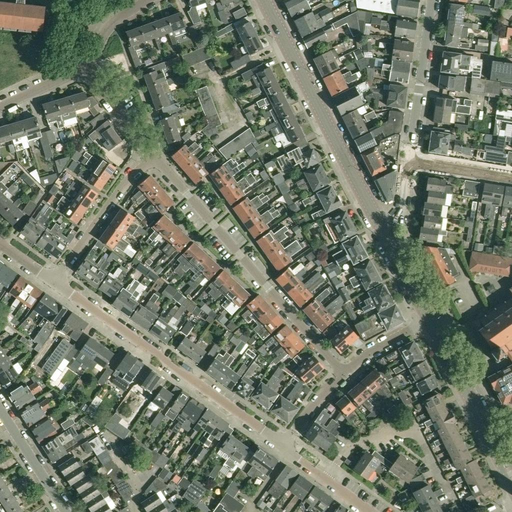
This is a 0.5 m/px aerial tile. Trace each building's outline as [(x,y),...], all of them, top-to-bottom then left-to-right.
[(0,0),(0,27),(43,32),(44,21),(45,8),(38,7),(34,7),(29,6),(25,5),(24,0),(16,0),(16,4),(0,2),(0,0)] [(188,0),(189,2),(191,7),(189,11),(190,11),(187,12),(193,25),(201,22),(195,7),(206,3),(205,0),(188,0)] [(288,9),(306,0),(286,0),(284,1),(288,9)] [(306,0),(288,9),(292,17),(310,9),(307,4),(315,0),(306,0)] [(396,15),(417,18),(419,0),(418,0),(356,0),(357,8),(396,14),(396,15)] [(494,0),(494,8),(503,9),(504,0),(494,0)] [(216,4),(219,12),(224,10),(221,2),(216,4)] [(448,15),(463,17),(464,11),(465,6),(449,4),(448,15)] [(474,6),(472,14),(489,16),(490,8),(474,6)] [(294,21),(298,29),(331,13),(328,8),(314,16),(312,12),(294,21)] [(236,20),(240,18),(246,15),(243,9),(233,14),(236,20)] [(357,11),(359,22),(365,23),(367,13),(357,11)] [(356,12),(332,24),(335,30),(346,24),(353,38),(355,36),(360,34),(356,12)] [(168,18),(173,32),(174,37),(188,32),(181,13),(168,18)] [(333,17),(331,13),(298,29),(302,37),(325,26),(323,22),(333,17)] [(462,22),(463,17),(448,15),(446,25),(467,28),(478,29),(478,24),(462,22)] [(237,29),(243,42),(256,36),(247,17),(225,28),(228,34),(237,29)] [(177,44),(174,37),(173,32),(168,18),(154,23),(159,37),(168,34),(172,46),(177,44)] [(381,21),(381,26),(415,31),(416,22),(397,19),(397,23),(381,21)] [(163,49),(159,37),(154,23),(140,28),(145,42),(154,39),(158,51),(163,49)] [(322,29),(303,39),(308,48),(327,39),(325,35),(333,30),(335,30),(332,24),(322,29)] [(199,37),(194,25),(187,28),(193,40),(199,37)] [(446,25),(445,35),(460,38),(466,38),(467,32),(467,28),(446,25)] [(395,37),(414,39),(415,31),(381,26),(380,30),(395,32),(395,37)] [(500,26),(499,38),(510,40),(511,29),(506,28),(506,27),(500,26)] [(147,47),(145,42),(140,28),(126,33),(131,47),(128,48),(135,67),(142,65),(137,51),(147,47)] [(460,43),(460,38),(445,35),(443,45),(469,49),(470,44),(460,43)] [(241,48),(240,50),(242,54),(244,54),(248,52),(250,55),(251,55),(255,53),(263,49),(256,36),(243,42),(245,46),(241,48)] [(478,40),(477,45),(480,46),(480,51),(487,52),(488,41),(478,40)] [(386,44),(385,49),(412,53),(414,43),(395,41),(394,45),(386,44)] [(491,42),(489,56),(496,57),(497,49),(498,43),(491,42)] [(205,47),(198,50),(204,61),(211,58),(205,47)] [(318,68),(335,60),(339,58),(334,49),(330,51),(314,59),(318,68)] [(357,61),(358,60),(363,58),(360,49),(353,53),(357,61)] [(393,59),(411,62),(412,53),(385,49),(385,54),(393,55),(393,59)] [(199,63),(204,61),(198,50),(193,52),(199,63)] [(193,65),(199,63),(193,52),(187,54),(193,65)] [(477,57),(461,55),(444,52),(444,53),(442,54),(442,58),(443,59),(443,62),(481,68),(482,63),(482,60),(477,59),(477,57)] [(186,68),(193,65),(187,54),(182,56),(186,68)] [(247,55),(239,59),(242,66),(250,62),(247,55)] [(339,68),(336,63),(335,60),(318,68),(322,77),(339,68)] [(383,64),(382,70),(409,74),(411,64),(392,61),(391,66),(383,64)] [(511,83),(511,63),(492,61),(489,80),(508,83),(511,83)] [(459,69),(472,71),(471,78),(480,79),(481,68),(443,62),(442,64),(441,64),(440,70),(441,70),(441,71),(458,74),(459,69)] [(144,76),(148,87),(166,81),(162,70),(166,68),(164,63),(148,69),(150,74),(144,76)] [(257,89),(259,88),(263,86),(276,80),(277,78),(275,74),(273,73),(270,68),(257,74),(257,75),(255,76),(252,70),(241,75),(245,82),(252,78),(257,89)] [(408,84),(409,74),(382,70),(381,75),(390,76),(389,81),(408,84)] [(323,79),(327,87),(345,79),(352,76),(350,71),(341,76),(339,71),(323,79)] [(356,73),(352,76),(345,79),(327,87),(332,96),(347,88),(345,84),(347,83),(347,84),(358,79),(356,73)] [(440,76),(439,88),(454,90),(462,91),(463,86),(464,77),(456,76),(455,78),(445,77),(440,76)] [(166,81),(148,87),(152,99),(168,93),(170,93),(167,86),(174,83),(172,79),(166,81)] [(373,94),(378,95),(406,99),(407,88),(390,86),(390,91),(379,89),(376,89),(376,87),(371,86),(372,80),(367,79),(367,81),(366,82),(368,86),(370,89),(372,93),(373,94)] [(469,94),(489,97),(498,98),(500,88),(501,83),(472,79),(469,94)] [(276,80),(263,86),(269,97),(281,91),(276,80)] [(333,98),(341,115),(365,103),(360,93),(370,89),(368,86),(366,82),(366,81),(333,98)] [(197,96),(209,92),(207,86),(195,91),(197,96)] [(259,88),(257,89),(251,92),(253,97),(261,93),(259,88)] [(272,103),(274,108),(287,102),(281,91),(269,97),(256,103),(259,108),(266,105),(266,106),(272,103)] [(211,97),(209,92),(197,96),(199,101),(211,97)] [(92,97),(87,99),(85,93),(71,97),(75,111),(88,108),(94,117),(98,114),(93,107),(97,104),(92,97)] [(168,93),(152,99),(156,111),(161,109),(170,106),(174,104),(170,93),(168,93)] [(375,99),(373,94),(372,93),(365,97),(367,103),(375,99)] [(404,109),(406,99),(378,95),(373,94),(375,99),(378,100),(388,101),(388,106),(404,109)] [(71,97),(57,101),(63,121),(77,117),(75,111),(71,97)] [(213,103),(211,97),(199,101),(202,107),(213,103)] [(437,97),(435,110),(451,113),(454,113),(455,105),(456,100),(437,97)] [(65,127),(63,121),(57,101),(43,105),(49,125),(57,123),(59,129),(65,127)] [(293,114),(287,102),(274,108),(280,120),(293,114)] [(170,106),(171,111),(180,108),(178,103),(174,104),(170,106)] [(204,113),(215,108),(213,103),(202,107),(204,113)] [(470,108),(463,106),(455,105),(454,113),(469,115),(470,108)] [(357,110),(342,117),(348,128),(362,121),(360,116),(367,113),(364,106),(357,110)] [(163,120),(160,121),(164,132),(175,128),(181,126),(179,121),(177,115),(182,113),(181,112),(180,108),(171,111),(163,114),(162,115),(163,120)] [(217,113),(215,108),(204,113),(206,118),(217,113)] [(449,125),(451,113),(435,110),(433,122),(449,125)] [(262,114),(265,119),(272,116),(270,111),(262,114)] [(396,134),(401,132),(404,113),(392,111),(389,112),(389,122),(380,125),(383,132),(386,138),(396,134)] [(250,112),(245,115),(249,122),(254,119),(250,112)] [(219,119),(217,113),(206,118),(208,123),(219,119)] [(101,114),(90,123),(94,128),(104,119),(101,114)] [(280,134),(286,131),(298,125),(293,114),(280,120),(264,128),(266,132),(277,127),(280,134)] [(511,116),(505,115),(496,114),(496,116),(495,121),(511,123),(511,116)] [(47,160),(53,158),(49,145),(46,134),(41,135),(36,117),(22,122),(26,136),(28,142),(40,139),(47,160)] [(219,119),(208,123),(208,124),(201,130),(202,132),(215,127),(221,124),(219,119)] [(122,141),(114,132),(106,121),(90,136),(94,141),(102,135),(107,141),(102,144),(108,152),(122,141)] [(368,132),(362,121),(348,128),(353,139),(368,132)] [(30,148),(28,142),(26,136),(22,122),(8,126),(12,140),(20,137),(22,145),(23,145),(24,150),(30,148)] [(298,125),(286,131),(280,134),(274,137),(276,142),(288,136),(291,143),(283,147),(286,153),(287,153),(296,148),(298,147),(303,145),(299,139),(304,137),(298,125)] [(373,137),(383,132),(380,125),(369,131),(370,133),(354,141),(360,152),(376,144),(373,137)] [(3,127),(0,128),(0,143),(12,140),(8,126),(3,127)] [(218,133),(215,127),(202,132),(207,137),(218,133)] [(431,138),(430,142),(462,147),(463,142),(455,141),(456,136),(444,134),(445,129),(433,127),(432,133),(430,132),(429,138),(431,138)] [(180,140),(175,128),(164,132),(168,144),(180,140)] [(244,132),(250,143),(255,140),(249,128),(244,132)] [(49,145),(56,143),(52,132),(46,134),(49,145)] [(181,138),(185,142),(192,136),(188,132),(181,138)] [(244,132),(239,135),(246,147),(250,143),(244,132)] [(361,154),(386,203),(393,200),(392,198),(398,149),(400,135),(396,134),(386,138),(380,141),(379,146),(361,154)] [(246,147),(239,135),(234,139),(241,150),(246,147)] [(234,139),(229,142),(236,153),(241,150),(234,139)] [(72,150),(78,148),(76,141),(70,142),(72,150)] [(229,142),(225,145),(231,157),(236,153),(229,142)] [(430,142),(430,146),(428,147),(428,149),(429,150),(429,152),(446,154),(447,150),(461,152),(460,154),(470,155),(471,148),(462,147),(430,142)] [(176,161),(178,164),(197,146),(194,143),(188,149),(185,145),(172,157),(172,159),(174,161),(176,161)] [(244,148),(251,157),(257,152),(250,144),(244,148)] [(231,157),(225,145),(218,150),(227,160),(231,157)] [(197,146),(178,164),(180,166),(180,167),(183,171),(197,159),(194,155),(200,149),(197,146)] [(298,147),(296,148),(287,153),(286,153),(276,158),(282,171),(299,163),(302,169),(317,162),(317,160),(319,160),(316,154),(314,155),(312,150),(302,155),(298,147)] [(81,155),(76,152),(71,159),(76,162),(81,155)] [(99,162),(92,157),(86,152),(83,156),(89,160),(110,176),(112,173),(114,173),(116,170),(115,169),(116,168),(102,158),(99,162)] [(485,153),(484,160),(495,162),(496,163),(506,164),(507,156),(503,156),(497,155),(485,153)] [(71,156),(63,159),(65,166),(71,156)] [(188,175),(190,177),(209,160),(206,156),(200,162),(197,159),(183,171),(186,175),(188,175)] [(94,169),(91,173),(106,184),(109,180),(108,178),(110,176),(89,160),(87,164),(94,169)] [(209,160),(190,177),(192,179),(192,181),(194,184),(196,184),(209,173),(206,169),(213,163),(209,160)] [(210,175),(210,177),(211,179),(213,180),(215,182),(238,166),(235,162),(233,163),(231,160),(223,165),(210,175)] [(217,187),(220,190),(234,180),(232,176),(245,166),(243,163),(238,166),(215,182),(217,185),(217,187)] [(295,182),(298,187),(324,174),(323,171),(323,169),(322,166),(320,166),(320,165),(304,172),(306,177),(295,182)] [(32,176),(41,185),(37,171),(32,176)] [(103,187),(106,184),(91,173),(89,176),(82,171),(79,175),(100,190),(102,187),(103,187)] [(224,194),(225,197),(246,182),(253,177),(250,173),(237,183),(234,180),(220,190),(222,194),(224,194)] [(280,173),(271,178),(276,185),(284,181),(280,173)] [(45,187),(50,185),(58,179),(56,174),(39,178),(41,184),(45,187)] [(325,177),(324,174),(298,187),(300,191),(311,186),(313,190),(329,183),(328,182),(329,180),(327,177),(325,177)] [(0,177),(0,197),(3,195),(9,189),(1,182),(5,178),(2,175),(0,177)] [(153,181),(154,179),(152,177),(150,177),(137,188),(141,191),(132,199),(134,202),(136,200),(156,183),(153,181)] [(227,199),(227,201),(229,204),(231,204),(244,195),(242,191),(256,181),(253,177),(246,182),(225,197),(227,199)] [(426,191),(446,194),(451,194),(453,187),(445,186),(445,181),(428,178),(426,191)] [(68,184),(92,201),(94,198),(95,198),(97,196),(97,194),(97,193),(83,184),(81,187),(74,182),(68,179),(66,183),(68,184)] [(277,185),(282,195),(290,191),(285,181),(277,185)] [(473,192),(468,191),(463,190),(462,196),(477,198),(479,183),(474,182),(473,192)] [(146,198),(149,202),(163,189),(160,186),(158,186),(156,183),(136,200),(140,204),(146,198)] [(69,190),(66,194),(68,196),(73,199),(88,209),(91,205),(90,204),(92,201),(68,184),(66,188),(69,190)] [(488,219),(494,185),(485,184),(481,203),(486,204),(483,218),(488,219)] [(53,185),(48,192),(54,196),(59,189),(53,185)] [(504,187),(494,185),(488,219),(493,219),(495,205),(500,206),(504,187)] [(0,197),(0,212),(3,215),(13,205),(8,199),(11,195),(10,194),(16,189),(12,186),(9,189),(3,195),(0,197)] [(319,198),(321,203),(337,195),(334,190),(333,191),(330,186),(302,201),(304,205),(319,198)] [(511,206),(511,188),(506,187),(501,215),(506,216),(508,207),(511,208),(511,206)] [(145,211),(148,214),(168,197),(166,195),(166,193),(163,189),(149,202),(152,205),(145,211)] [(40,190),(31,202),(31,201),(23,211),(30,216),(36,206),(36,205),(45,193),(40,190)] [(424,202),(424,203),(444,206),(446,194),(426,191),(428,192),(427,203),(424,202)] [(288,193),(282,195),(288,206),(293,203),(288,193)] [(45,201),(50,204),(55,197),(49,194),(45,201)] [(237,213),(239,215),(260,200),(265,197),(262,194),(258,197),(257,196),(249,201),(247,198),(233,207),(234,208),(233,210),(236,213),(237,213)] [(266,195),(265,197),(260,200),(239,215),(241,218),(240,219),(243,223),(258,212),(255,209),(262,204),(269,199),(266,195)] [(342,205),(337,195),(321,203),(324,208),(311,214),(314,219),(342,205)] [(60,201),(81,216),(84,213),(85,213),(88,209),(73,199),(70,202),(63,197),(60,201)] [(161,215),(162,214),(174,204),(173,203),(173,202),(171,199),(170,199),(168,197),(148,214),(151,218),(158,212),(161,215)] [(19,200),(13,205),(3,215),(13,226),(24,215),(16,208),(22,203),(19,200)] [(60,206),(57,210),(62,214),(76,223),(77,223),(78,223),(80,220),(80,219),(81,216),(60,201),(57,205),(58,205),(60,206)] [(288,207),(293,217),(299,213),(294,203),(288,207)] [(424,203),(422,215),(443,218),(440,218),(442,206),(444,206),(424,203)] [(26,235),(28,237),(44,215),(49,207),(45,204),(35,219),(32,217),(21,232),(22,233),(21,234),(25,236),(26,235)] [(49,207),(44,215),(28,237),(31,239),(31,240),(34,243),(35,242),(36,242),(46,228),(43,225),(53,210),(49,207)] [(247,227),(249,230),(270,214),(275,210),(273,207),(267,211),(260,216),(258,212),(243,223),(246,227),(247,227)] [(120,210),(119,212),(119,214),(116,218),(135,231),(138,226),(132,221),(134,218),(122,209),(120,210)] [(251,232),(250,233),(253,237),(254,237),(268,227),(266,224),(272,219),(280,214),(277,209),(275,210),(270,214),(249,230),(251,232)] [(134,214),(141,221),(145,217),(138,211),(134,214)] [(340,211),(323,220),(335,243),(342,239),(356,232),(353,227),(353,225),(351,221),(350,221),(349,219),(346,214),(345,212),(341,214),(340,211)] [(421,227),(421,228),(446,231),(441,230),(443,218),(422,215),(422,216),(425,217),(423,227),(421,227)] [(56,221),(61,224),(65,219),(61,216),(56,221)] [(168,219),(165,217),(164,217),(163,216),(152,228),(155,231),(149,238),(152,241),(170,222),(168,221),(168,219)] [(112,221),(109,225),(123,234),(125,231),(132,236),(135,231),(116,218),(115,220),(112,221)] [(297,222),(302,230),(308,227),(304,218),(297,222)] [(170,222),(152,241),(156,244),(158,242),(162,245),(165,241),(177,228),(174,224),(172,225),(170,222)] [(44,249),(60,227),(56,224),(51,231),(47,229),(37,244),(38,244),(38,245),(40,247),(42,247),(44,249)] [(107,230),(105,233),(126,248),(129,244),(122,239),(124,235),(123,234),(109,225),(107,229),(107,230)] [(292,229),(296,235),(302,231),(298,225),(292,229)] [(261,245),(262,248),(283,233),(288,229),(285,226),(273,234),(270,230),(257,240),(258,241),(257,243),(259,245),(261,245)] [(63,229),(60,227),(44,249),(47,250),(46,252),(51,255),(62,239),(64,236),(60,233),(63,229)] [(181,233),(181,231),(177,228),(165,241),(168,244),(163,250),(166,254),(183,235),(181,233)] [(419,240),(426,241),(426,244),(441,247),(442,243),(436,242),(437,235),(445,236),(446,231),(421,228),(419,240)] [(51,255),(58,260),(77,233),(73,230),(65,241),(62,239),(51,255)] [(100,240),(100,241),(114,250),(116,247),(123,252),(132,258),(135,253),(130,250),(126,248),(105,233),(104,236),(101,236),(100,238),(100,240)] [(267,256),(281,245),(278,242),(286,236),(283,233),(262,248),(264,251),(264,252),(267,256)] [(189,240),(190,239),(188,237),(186,237),(183,235),(166,254),(170,256),(175,250),(179,253),(190,241),(189,240)] [(331,256),(334,261),(362,247),(360,242),(360,240),(359,238),(357,237),(356,236),(343,243),(345,249),(331,256)] [(271,260),(273,263),(294,248),(299,244),(296,240),(283,249),(281,245),(267,256),(270,260),(271,260)] [(175,271),(178,274),(200,250),(197,248),(197,246),(195,244),(194,244),(193,244),(182,256),(179,260),(182,263),(179,266),(175,271)] [(294,248),(273,263),(275,265),(274,267),(277,270),(278,270),(279,270),(292,261),(289,256),(296,251),(301,248),(299,244),(294,248)] [(313,250),(317,256),(328,250),(325,244),(313,250)] [(445,249),(420,245),(442,288),(456,282),(452,276),(457,273),(445,249)] [(502,255),(503,247),(494,245),(492,254),(502,255)] [(364,250),(362,247),(334,261),(337,267),(351,259),(354,263),(368,256),(367,255),(368,254),(366,251),(364,250)] [(92,250),(77,272),(79,273),(79,275),(83,278),(94,262),(98,257),(94,255),(96,252),(92,250)] [(193,271),(195,268),(207,255),(204,252),(202,252),(200,250),(178,274),(181,277),(186,272),(190,268),(193,271)] [(305,257),(310,262),(315,257),(311,252),(305,257)] [(510,275),(511,264),(511,258),(473,252),(471,268),(510,275)] [(110,262),(113,258),(109,255),(108,256),(106,259),(91,282),(93,283),(93,285),(96,287),(97,286),(98,287),(108,272),(105,270),(110,262)] [(211,260),(211,259),(207,255),(195,268),(193,271),(196,273),(192,278),(188,283),(191,287),(213,262),(211,260)] [(94,262),(83,278),(87,280),(88,280),(91,282),(106,259),(103,257),(97,264),(94,262)] [(352,283),(375,271),(373,266),(374,265),(371,260),(370,261),(369,260),(355,268),(358,274),(349,279),(352,283)] [(213,262),(191,287),(194,289),(198,284),(199,284),(205,277),(209,280),(220,268),(219,268),(220,267),(217,264),(215,264),(213,262)] [(139,263),(136,268),(145,275),(149,270),(139,263)] [(0,282),(1,283),(11,269),(4,264),(0,269),(0,282)] [(293,271),(289,268),(277,279),(277,281),(279,283),(281,283),(283,285),(302,269),(304,267),(301,264),(293,271)] [(154,270),(158,275),(163,270),(158,265),(154,270)] [(324,269),(330,279),(337,276),(331,265),(324,269)] [(109,273),(99,288),(100,288),(100,290),(103,292),(104,291),(107,293),(122,271),(118,268),(113,276),(109,273)] [(18,274),(11,269),(1,283),(0,283),(0,292),(5,286),(8,288),(18,274)] [(302,269),(283,285),(285,288),(285,289),(288,293),(301,281),(304,279),(300,276),(305,272),(302,269)] [(122,271),(107,293),(109,295),(109,296),(112,298),(113,298),(114,298),(124,283),(121,281),(126,274),(125,273),(122,271)] [(154,282),(158,277),(150,271),(146,276),(154,282)] [(209,293),(213,296),(230,278),(227,275),(227,274),(225,272),(223,272),(223,271),(211,283),(212,283),(209,286),(213,289),(209,293)] [(377,275),(375,271),(352,283),(354,287),(363,282),(366,289),(381,281),(380,280),(381,279),(379,274),(377,275)] [(292,297),(295,299),(314,282),(321,276),(318,272),(305,284),(301,281),(288,293),(291,297),(292,297)] [(321,276),(314,282),(295,299),(297,301),(296,303),(299,306),(300,305),(301,306),(313,295),(311,292),(317,285),(324,279),(321,276)] [(10,293),(17,298),(29,282),(21,277),(10,293)] [(232,279),(230,278),(213,296),(216,299),(221,293),(225,296),(237,283),(234,279),(232,279)] [(337,291),(344,287),(340,279),(333,283),(337,291)] [(121,292),(112,305),(121,311),(135,290),(140,284),(136,281),(127,292),(126,292),(125,291),(124,291),(123,291),(122,292),(121,292)] [(17,298),(12,305),(17,308),(22,301),(24,303),(35,288),(29,282),(17,298)] [(222,305),(226,308),(243,290),(240,288),(241,286),(237,283),(225,296),(228,299),(222,305)] [(177,291),(168,285),(162,294),(171,300),(177,291)] [(362,307),(388,294),(386,290),(387,290),(385,285),(383,286),(383,285),(369,292),(371,297),(360,303),(362,307)] [(511,287),(510,289),(511,292),(510,294),(509,297),(510,299),(503,303),(502,302),(496,306),(497,308),(494,310),(493,309),(487,313),(487,314),(479,320),(478,320),(474,322),(474,326),(476,330),(479,330),(493,350),(490,352),(491,353),(490,354),(496,362),(505,355),(505,354),(507,353),(510,351),(511,351),(510,349),(511,349),(511,287)] [(43,293),(35,288),(24,303),(32,308),(43,293)] [(305,313),(309,317),(322,305),(320,302),(330,293),(326,289),(304,309),(305,312),(305,313)] [(140,294),(135,290),(121,311),(129,317),(138,304),(137,304),(136,299),(140,294)] [(232,315),(239,308),(249,296),(249,294),(246,291),(245,292),(243,290),(226,308),(225,309),(232,315)] [(140,306),(131,318),(140,324),(154,304),(161,295),(156,291),(144,309),(140,306)] [(177,291),(172,299),(175,301),(181,294),(177,291)] [(388,294),(362,307),(365,312),(377,306),(379,310),(393,303),(392,301),(393,301),(391,297),(390,297),(388,294)] [(38,313),(42,316),(52,299),(45,295),(30,317),(34,320),(38,313)] [(242,315),(245,319),(264,302),(262,300),(262,298),(260,295),(259,295),(258,295),(246,306),(249,309),(242,315)] [(325,308),(322,305),(309,317),(312,320),(313,320),(316,323),(334,306),(335,306),(341,301),(342,300),(339,296),(325,308)] [(186,298),(181,305),(185,309),(187,310),(192,303),(186,298)] [(52,299),(42,316),(45,318),(39,326),(43,328),(59,304),(52,299)] [(341,301),(335,306),(334,306),(316,323),(318,325),(318,327),(320,329),(322,330),(335,319),(331,315),(344,304),(342,300),(341,301)] [(255,322),(258,320),(271,308),(268,304),(266,304),(264,302),(245,319),(248,322),(252,319),(255,322)] [(59,304),(43,328),(34,341),(38,344),(42,346),(56,326),(67,310),(59,304)] [(159,315),(155,312),(158,307),(154,304),(140,324),(148,330),(159,315)] [(202,308),(200,309),(202,311),(208,315),(208,314),(212,311),(212,310),(205,304),(205,305),(202,308)] [(359,322),(354,325),(360,336),(365,341),(370,339),(402,322),(403,319),(396,304),(379,313),(378,315),(377,313),(359,322)] [(173,317),(158,338),(167,343),(176,331),(178,328),(174,325),(177,320),(179,318),(185,309),(181,305),(177,311),(174,315),(173,317)] [(191,313),(197,318),(202,311),(196,307),(191,313)] [(150,332),(158,338),(173,317),(177,311),(173,308),(165,319),(161,316),(150,332)] [(258,326),(253,329),(257,333),(276,316),(274,313),(274,312),(271,308),(258,320),(255,322),(258,326)] [(354,312),(349,314),(354,325),(359,322),(354,312)] [(68,336),(80,319),(72,314),(61,331),(68,336)] [(222,314),(217,320),(223,325),(228,320),(222,314)] [(276,316),(257,333),(260,336),(262,334),(265,337),(282,322),(282,321),(280,318),(278,318),(276,316)] [(88,324),(80,319),(68,336),(76,342),(88,324)] [(180,332),(187,337),(194,326),(188,321),(180,332)] [(226,326),(231,332),(236,326),(231,321),(226,326)] [(347,324),(338,332),(349,344),(353,341),(354,341),(357,339),(357,337),(358,336),(347,324)] [(266,342),(265,343),(269,347),(273,343),(276,346),(279,343),(292,331),(289,328),(287,328),(285,325),(266,342)] [(233,333),(238,338),(243,333),(239,328),(233,333)] [(227,339),(231,333),(227,331),(222,337),(226,340),(227,338),(227,339)] [(278,356),(279,355),(297,339),(295,337),(295,335),(292,331),(279,343),(282,347),(275,353),(278,356)] [(345,348),(349,344),(338,332),(329,340),(340,352),(341,351),(343,351),(345,349),(345,348)] [(227,339),(237,346),(241,341),(231,333),(227,339)] [(245,343),(246,342),(250,338),(245,333),(238,338),(245,343)] [(178,348),(188,355),(196,345),(185,337),(178,348)] [(252,337),(246,342),(250,346),(255,341),(252,337)] [(81,352),(76,359),(82,364),(80,367),(85,370),(87,367),(101,346),(90,338),(83,349),(81,352)] [(62,339),(41,369),(51,376),(57,368),(64,358),(72,346),(62,339)] [(297,339),(279,355),(278,356),(274,359),(271,361),(273,363),(275,365),(287,353),(291,357),(303,346),(303,345),(301,342),(300,342),(297,339)] [(241,341),(237,346),(244,351),(248,346),(241,341)] [(401,353),(404,358),(420,350),(417,344),(415,344),(413,341),(386,355),(388,360),(401,353)] [(38,352),(42,346),(38,344),(34,349),(38,352)] [(207,354),(212,358),(219,348),(214,344),(207,354)] [(206,352),(196,345),(188,355),(199,362),(206,352)] [(64,358),(57,368),(62,372),(69,362),(78,350),(72,346),(64,358)] [(101,346),(87,367),(92,370),(97,363),(104,367),(105,365),(113,354),(101,346)] [(256,350),(264,356),(268,353),(262,346),(256,350)] [(248,349),(244,353),(253,359),(256,355),(248,349)] [(406,362),(393,369),(396,373),(422,359),(423,359),(421,356),(421,355),(422,354),(420,350),(404,358),(406,362)] [(507,353),(511,360),(511,364),(489,377),(493,387),(494,387),(502,403),(510,400),(511,403),(511,353),(510,351),(507,353)] [(206,371),(215,377),(230,355),(226,352),(223,357),(218,354),(206,371)] [(129,353),(113,375),(118,378),(114,383),(124,391),(138,371),(139,370),(132,366),(137,359),(129,353)] [(223,383),(232,370),(228,367),(234,358),(230,355),(215,377),(223,383)] [(291,377),(303,385),(306,382),(308,382),(311,379),(311,378),(314,375),(304,362),(300,359),(297,355),(292,359),(299,367),(295,370),(296,371),(291,377)] [(304,362),(314,375),(318,371),(320,372),(322,370),(322,368),(323,367),(312,355),(307,359),(304,356),(300,359),(304,362)] [(383,357),(376,360),(380,367),(386,363),(383,357)] [(0,362),(0,375),(13,367),(7,358),(0,362)] [(411,382),(430,373),(428,367),(429,367),(426,361),(424,361),(410,368),(413,373),(407,376),(411,382)] [(19,363),(13,367),(0,375),(0,379),(4,386),(19,376),(19,375),(23,370),(19,363)] [(223,383),(232,389),(247,367),(243,364),(237,373),(232,370),(223,383)] [(283,366),(282,369),(283,369),(287,372),(292,375),(293,373),(283,366)] [(282,369),(279,367),(273,375),(266,386),(261,383),(252,396),(253,397),(252,398),(256,400),(257,399),(260,402),(283,369),(282,369)] [(242,382),(235,392),(245,399),(256,384),(249,378),(251,374),(253,371),(249,368),(240,381),(242,382)] [(57,369),(50,378),(55,382),(62,373),(57,369)] [(164,379),(157,373),(150,369),(139,385),(153,395),(164,379)] [(273,391),(287,372),(283,369),(260,402),(263,404),(263,405),(266,407),(267,406),(268,407),(277,394),(273,391)] [(371,373),(369,375),(387,396),(389,398),(392,395),(383,385),(387,382),(376,369),(375,369),(373,369),(371,371),(371,373)] [(112,373),(107,370),(98,382),(103,386),(112,373)] [(384,374),(387,381),(392,378),(389,372),(384,374)] [(383,399),(387,396),(369,375),(367,377),(365,377),(361,380),(373,394),(376,391),(379,395),(383,399)] [(432,375),(417,382),(420,389),(413,392),(416,397),(422,393),(422,394),(438,386),(435,380),(436,379),(434,376),(432,375)] [(9,395),(14,402),(39,386),(43,383),(33,376),(31,378),(34,384),(28,388),(26,384),(9,395)] [(389,381),(393,388),(399,384),(395,377),(389,381)] [(358,385),(355,387),(372,407),(375,410),(379,407),(375,404),(370,397),(373,394),(361,380),(358,383),(358,385)] [(281,397),(272,410),(272,411),(272,412),(276,414),(279,416),(297,391),(302,384),(298,382),(293,389),(285,400),(281,397)] [(297,391),(279,416),(283,418),(282,419),(286,422),(286,421),(288,421),(297,408),(293,405),(301,394),(300,394),(305,386),(302,384),(297,391)] [(14,402),(18,410),(36,399),(33,396),(42,390),(39,386),(14,402)] [(163,387),(152,403),(151,402),(148,407),(153,411),(156,410),(158,407),(162,410),(173,394),(163,387)] [(375,410),(372,407),(355,387),(353,389),(352,389),(349,391),(349,393),(348,393),(360,405),(363,403),(372,413),(375,410)] [(165,415),(166,415),(173,421),(190,397),(182,391),(165,415)] [(428,412),(443,404),(438,394),(423,402),(428,412)] [(351,412),(356,408),(345,396),(344,397),(343,397),(340,399),(340,400),(336,404),(344,413),(342,414),(349,422),(355,417),(351,412)] [(178,424),(182,427),(199,403),(192,398),(176,420),(179,422),(178,424)] [(19,412),(24,419),(50,403),(48,399),(39,405),(37,401),(19,412)] [(50,403),(24,419),(29,427),(46,416),(44,412),(52,407),(50,403)] [(206,408),(199,403),(182,427),(188,432),(189,431),(206,408)] [(397,407),(393,404),(387,409),(389,412),(397,407)] [(428,412),(431,419),(432,421),(448,413),(443,404),(428,412)] [(201,426),(204,429),(215,414),(208,409),(189,435),(193,438),(201,426)] [(323,410),(306,435),(308,436),(308,438),(312,440),(324,425),(330,415),(323,410)] [(436,422),(440,429),(440,430),(453,423),(456,422),(450,412),(448,413),(432,421),(431,419),(428,421),(430,425),(436,422)] [(159,413),(151,424),(156,428),(164,416),(159,413)] [(123,440),(129,431),(118,423),(122,419),(115,414),(106,427),(123,440)] [(200,441),(204,444),(222,419),(215,414),(204,429),(207,431),(200,441)] [(87,416),(82,420),(92,427),(98,423),(87,416)] [(61,424),(64,430),(75,423),(71,417),(61,424)] [(47,418),(30,429),(40,444),(57,433),(47,418)] [(230,425),(222,419),(204,444),(208,447),(215,436),(219,439),(230,425)] [(324,425),(312,440),(316,443),(317,443),(319,445),(335,423),(331,419),(326,426),(324,425)] [(326,449),(326,450),(339,432),(335,430),(338,426),(335,423),(319,445),(322,447),(322,448),(324,449),(326,449)] [(437,431),(441,438),(442,441),(458,433),(453,423),(440,430),(440,429),(437,431)] [(443,443),(447,450),(462,442),(458,433),(442,441),(441,438),(437,440),(440,445),(443,443)] [(46,452),(48,455),(73,439),(70,435),(65,438),(63,434),(57,438),(43,447),(43,448),(42,448),(45,452),(46,452)] [(227,461),(230,457),(240,442),(230,435),(220,450),(217,454),(227,461)] [(97,436),(88,442),(93,451),(102,445),(97,436)] [(74,439),(73,439),(48,455),(50,458),(49,458),(51,462),(52,462),(53,463),(67,454),(64,450),(76,443),(74,439)] [(250,449),(240,442),(230,457),(227,461),(224,465),(232,470),(235,470),(238,465),(242,468),(246,461),(243,459),(250,449)] [(447,450),(451,458),(452,460),(467,452),(462,442),(447,450)] [(147,459),(152,452),(143,445),(138,452),(147,459)] [(207,450),(199,445),(192,457),(200,462),(207,450)] [(121,449),(125,455),(131,451),(128,446),(121,449)] [(247,474),(252,477),(258,469),(259,470),(264,462),(263,462),(268,454),(265,451),(265,450),(262,448),(260,448),(259,447),(248,462),(253,465),(247,474)] [(153,451),(152,452),(147,459),(155,464),(161,456),(153,451)] [(380,462),(385,466),(388,461),(383,457),(380,462),(366,452),(360,461),(374,471),(380,462)] [(451,458),(447,459),(449,464),(453,462),(457,470),(459,468),(472,462),(472,461),(467,452),(452,460),(451,458)] [(272,456),(268,454),(263,462),(264,462),(259,470),(258,469),(252,477),(254,478),(256,475),(264,482),(268,476),(278,461),(277,460),(277,458),(273,456),(272,456)] [(109,455),(100,461),(103,466),(112,460),(109,455)] [(390,469),(399,476),(409,462),(400,455),(393,465),(388,461),(385,466),(390,469)] [(161,456),(155,464),(162,470),(168,461),(161,456)] [(65,477),(80,467),(83,465),(81,461),(77,463),(74,457),(59,467),(65,477)] [(112,460),(103,466),(106,470),(115,464),(112,460)] [(459,468),(463,476),(464,478),(480,470),(475,460),(472,461),(472,462),(459,468)] [(353,470),(367,480),(374,471),(360,461),(353,470)] [(409,462),(399,476),(408,482),(410,487),(415,485),(412,480),(411,478),(418,468),(409,462)] [(285,464),(274,479),(276,481),(268,492),(273,495),(292,469),(285,464)] [(71,486),(74,484),(86,476),(80,467),(65,477),(71,486)] [(158,477),(162,480),(170,470),(165,467),(158,477)] [(298,474),(292,469),(273,495),(278,499),(286,487),(288,489),(298,474)] [(465,480),(469,487),(484,480),(480,470),(464,478),(463,476),(459,477),(462,482),(465,480)] [(74,484),(80,494),(95,484),(89,474),(86,476),(74,484)] [(121,474),(112,480),(115,485),(124,479),(121,474)] [(289,490),(295,494),(306,479),(300,474),(289,490)] [(177,484),(181,479),(176,475),(172,480),(177,484)] [(168,486),(161,481),(157,478),(156,478),(153,482),(162,490),(168,486)] [(124,479),(115,485),(118,489),(127,483),(124,479)] [(313,484),(306,479),(295,494),(302,499),(313,484)] [(208,489),(194,480),(183,496),(196,507),(200,501),(208,489)] [(233,480),(229,486),(238,492),(242,486),(233,480)] [(492,494),(484,480),(469,487),(473,495),(465,499),(468,503),(475,499),(474,497),(483,493),(485,497),(492,494)] [(415,485),(410,487),(413,493),(418,503),(433,495),(432,493),(428,485),(426,486),(424,481),(415,485)] [(141,503),(146,511),(148,511),(163,503),(166,500),(161,491),(162,490),(153,482),(145,492),(149,498),(141,503)] [(95,484),(80,494),(85,503),(101,494),(98,489),(95,484)] [(224,493),(226,494),(226,493),(234,498),(238,492),(229,486),(224,493)] [(307,509),(310,511),(324,492),(315,486),(305,500),(311,504),(307,509)] [(0,499),(3,504),(13,497),(7,487),(0,491),(0,499)] [(422,511),(423,511),(438,505),(434,497),(442,494),(440,489),(432,493),(433,495),(418,503),(422,511)] [(85,503),(90,511),(93,511),(107,503),(104,499),(109,496),(106,490),(101,494),(85,503)] [(324,492),(310,511),(309,511),(314,511),(317,508),(321,511),(323,511),(333,499),(324,492)] [(226,493),(226,494),(212,511),(240,511),(244,506),(234,498),(226,493)] [(4,511),(11,511),(20,507),(13,497),(3,504),(0,505),(0,511),(3,509),(4,511)] [(163,503),(148,511),(171,511),(174,508),(175,508),(171,503),(169,505),(166,500),(163,503)] [(263,510),(264,509),(267,505),(260,500),(256,505),(263,510)] [(404,503),(399,500),(396,505),(400,509),(404,503)] [(212,511),(200,501),(196,507),(201,511),(212,511)] [(326,511),(346,511),(348,510),(340,504),(334,501),(331,505),(326,511)] [(111,510),(107,503),(93,511),(114,511),(118,510),(116,506),(111,510)]
